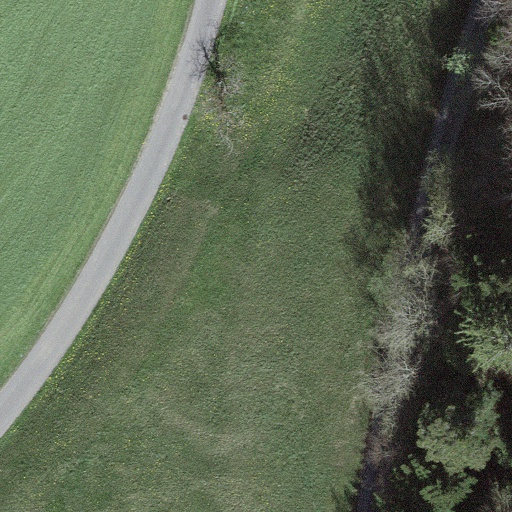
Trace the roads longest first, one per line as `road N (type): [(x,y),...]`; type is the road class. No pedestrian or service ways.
road 1 (track): [(359,511),(474,0)]
road 2 (track): [(210,0),(138,194),(72,313),(0,413)]
